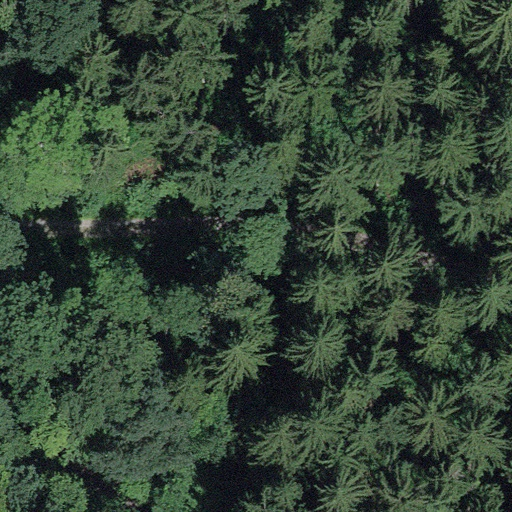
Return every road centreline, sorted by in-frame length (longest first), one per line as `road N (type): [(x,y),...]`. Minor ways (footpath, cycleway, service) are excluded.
road 1 (track): [(0,225),(236,250),(511,317)]
road 2 (track): [(0,436),(116,511)]
